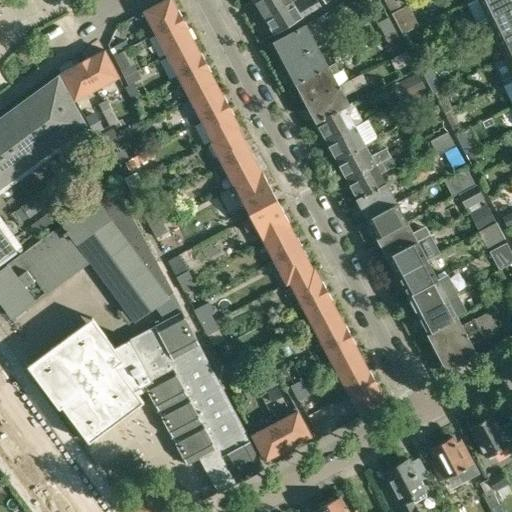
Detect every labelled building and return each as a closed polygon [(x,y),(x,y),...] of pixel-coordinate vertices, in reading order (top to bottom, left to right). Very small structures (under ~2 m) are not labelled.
[(164,0),(144,11),(151,23),(143,28),(148,37),(156,32),(156,33),(183,18),(179,9),(178,10),(172,0),(164,0)] [(258,0),(255,2),(265,17),(292,0),(291,0),(258,0)] [(292,0),(265,17),(275,34),(302,17),(301,16),(320,5),(317,0),(308,0),(296,8),(292,0)] [(511,0),(472,0),(467,3),(476,23),(487,17),(487,18),(511,5),(511,0)] [(511,5),(487,18),(496,38),(511,30),(511,5)] [(402,34),(418,26),(412,15),(396,23),(402,34)] [(183,18),(156,33),(168,54),(194,40),(187,27),(188,26),(183,18)] [(378,23),(385,36),(394,30),(387,18),(378,23)] [(332,26),(336,35),(347,29),(342,20),(332,26)] [(274,41),(285,62),(317,45),(306,24),(274,41)] [(511,30),(496,38),(506,58),(511,54),(511,30)] [(120,53),(130,48),(126,39),(116,45),(120,53)] [(194,40),(168,54),(179,76),(205,62),(194,40)] [(317,45),(285,62),(296,83),(328,66),(327,65),(317,45)] [(105,49),(83,61),(97,87),(119,76),(105,49)] [(395,70),(408,64),(412,61),(406,50),(389,59),(395,70)] [(97,87),(83,61),(61,72),(75,99),(97,87)] [(121,69),(125,77),(137,70),(132,62),(121,69)] [(205,62),(179,76),(191,98),(217,84),(205,62)] [(328,66),(296,83),(306,102),(349,79),(343,68),(338,71),(334,63),(327,65),(328,66)] [(137,70),(125,77),(128,85),(141,78),(137,70)] [(349,79),(306,102),(315,120),(347,103),(343,94),(366,82),(361,73),(349,79)] [(417,73),(393,85),(400,100),(424,87),(417,73)] [(0,222),(0,186),(84,123),(72,100),(59,77),(0,118),(0,259),(17,247),(0,222)] [(217,84),(191,98),(197,110),(190,114),(195,123),(202,119),(228,105),(217,84)] [(424,87),(400,100),(401,101),(412,96),(418,108),(430,102),(424,90),(425,89),(424,87)] [(107,98),(97,103),(104,116),(114,110),(107,98)] [(352,100),(347,103),(315,120),(326,140),(362,120),(352,100)] [(228,105),(202,119),(213,141),(238,128),(240,127),(228,105)] [(442,120),(435,107),(426,112),(433,125),(442,120)] [(114,110),(104,116),(109,125),(113,123),(115,128),(125,123),(122,117),(118,119),(114,110)] [(445,114),(452,129),(459,125),(452,110),(445,114)] [(362,120),(326,140),(336,160),(364,145),(378,137),(368,118),(363,121),(362,120)] [(488,118),(464,130),(455,134),(466,155),(475,151),(491,142),(487,133),(494,130),(488,118)] [(113,128),(101,134),(109,149),(121,143),(113,128)] [(238,128),(213,141),(212,142),(224,163),(249,150),(238,128)] [(425,151),(430,160),(445,151),(456,146),(448,131),(430,140),(434,147),(425,151)] [(364,145),(336,160),(346,179),(390,155),(386,147),(370,155),(364,145)] [(464,162),(456,146),(445,151),(453,167),(464,162)] [(118,163),(129,157),(123,147),(112,152),(118,163)] [(249,150),(224,163),(235,185),(261,171),(249,150)] [(390,155),(346,179),(357,198),(385,183),(379,173),(395,164),(390,155)] [(402,176),(407,185),(435,170),(431,161),(402,176)] [(78,163),(58,177),(67,189),(87,175),(78,163)] [(104,171),(94,178),(99,186),(109,178),(104,171)] [(276,198),(274,193),(262,171),(261,171),(235,185),(235,186),(223,192),(234,214),(247,207),(247,208),(249,212),(276,198)] [(132,193),(144,187),(136,172),(125,178),(132,193)] [(454,180),(459,192),(477,183),(471,172),(454,180)] [(58,177),(36,194),(44,206),(67,189),(58,177)] [(94,178),(71,195),(77,202),(99,186),(94,178)] [(385,183),(357,198),(367,218),(395,203),(385,183)] [(466,208),(485,199),(477,184),(458,194),(466,208)] [(90,261),(92,264),(139,231),(114,187),(0,271),(0,299),(13,317),(14,315),(16,318),(25,312),(23,309),(90,261)] [(44,206),(36,194),(20,206),(29,217),(44,206)] [(71,195),(49,212),(54,219),(77,202),(71,195)] [(278,202),(252,217),(242,222),(247,231),(256,226),(263,239),(290,225),(278,202)] [(395,203),(367,218),(377,237),(405,222),(395,203)] [(469,212),(479,231),(496,221),(486,203),(469,212)] [(143,213),(149,225),(161,219),(155,207),(143,213)] [(511,210),(501,216),(506,227),(511,224),(511,210)] [(54,219),(49,212),(29,227),(34,234),(54,219)] [(155,237),(167,231),(161,219),(149,225),(155,237)] [(479,231),(484,241),(487,247),(505,237),(496,221),(479,231)] [(405,222),(377,237),(387,256),(415,241),(405,222)] [(290,225),(263,239),(275,262),(302,248),(290,225)] [(139,231),(92,264),(134,321),(169,295),(169,294),(172,292),(139,231)] [(415,241),(387,256),(397,275),(425,260),(415,241)] [(511,253),(506,242),(489,251),(499,269),(511,262),(511,253)] [(302,248),(275,262),(286,282),(290,281),(313,269),(302,248)] [(176,276),(188,270),(180,255),(168,261),(176,276)] [(425,260),(397,275),(407,295),(436,279),(425,260)] [(315,268),(313,269),(290,281),(301,303),(327,289),(322,281),(315,268)] [(196,285),(188,270),(176,276),(184,291),(196,285)] [(436,279),(407,295),(417,313),(446,298),(436,279)] [(327,289),(301,303),(313,326),(338,313),(331,299),(332,298),(327,289)] [(446,298),(417,313),(428,333),(456,318),(455,316),(466,310),(457,293),(446,299),(446,298)] [(194,309),(201,322),(213,316),(211,314),(214,312),(209,301),(194,309)] [(189,323),(183,310),(115,346),(93,317),(28,365),(60,408),(63,405),(90,441),(143,403),(133,389),(144,383),(186,465),(206,454),(224,489),(265,467),(189,323)] [(456,318),(428,333),(437,350),(493,321),(488,312),(461,326),(456,318)] [(338,313),(313,326),(325,348),(350,335),(338,313)] [(219,329),(213,316),(201,322),(207,335),(219,329)] [(493,321),(437,350),(446,368),(475,353),(476,356),(491,348),(488,342),(473,350),(470,343),(497,329),(493,321)] [(350,335),(325,348),(337,371),(362,358),(350,335)] [(230,379),(242,373),(235,358),(223,364),(230,379)] [(362,358),(337,371),(349,393),(374,379),(370,371),(369,371),(362,358)] [(248,400),(281,383),(276,374),(244,391),(248,400)] [(290,385),(294,393),(306,387),(302,379),(290,385)] [(374,379),(349,393),(360,415),(385,402),(378,389),(379,388),(374,379)] [(306,387),(294,393),(298,401),(310,394),(306,387)] [(297,410),(275,422),(288,447),(310,435),(297,410)] [(499,432),(491,416),(470,428),(486,458),(507,447),(505,442),(507,441),(502,431),(499,432)] [(288,447),(275,422),(252,434),(265,459),(288,447)] [(324,435),(330,432),(325,422),(313,428),(317,435),(324,435)] [(437,444),(431,447),(439,462),(434,465),(442,480),(459,471),(463,478),(476,471),(460,441),(456,443),(452,436),(447,439),(444,437),(438,440),(437,444)] [(418,457),(408,463),(413,472),(423,467),(418,457)] [(417,511),(411,499),(424,491),(413,472),(408,463),(407,461),(387,472),(396,489),(392,491),(403,511),(417,511)] [(503,470),(488,478),(494,490),(510,483),(503,470)] [(494,490),(488,478),(480,482),(486,494),(494,490)] [(356,511),(355,509),(349,511),(347,511),(339,496),(314,510),(315,511),(356,511)]
